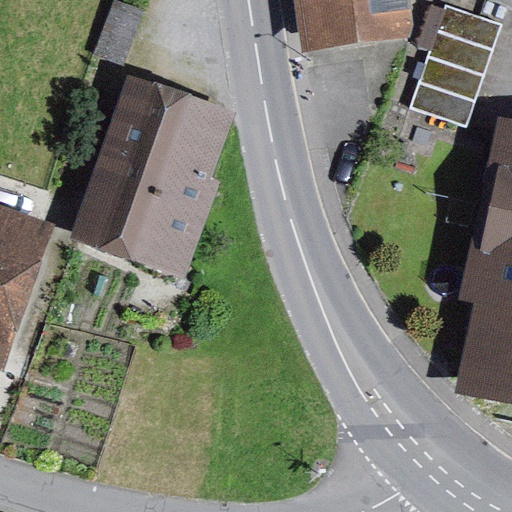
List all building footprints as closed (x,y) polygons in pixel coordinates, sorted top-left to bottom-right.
[(315,0),(322,41),(391,31),(386,0),(315,0)] [(116,2),(96,55),(121,65),(141,12),(116,2)] [(445,6),(410,109),(466,128),(502,25),(445,6)] [(147,87),(95,232),(182,263),(210,184),(193,178),(216,112),(147,87)] [(511,137),(509,137),(480,270),(495,273),(511,277),(511,137)] [(0,317),(25,247),(0,237),(0,317)] [(511,277),(495,273),(471,384),(511,393),(511,277)]
